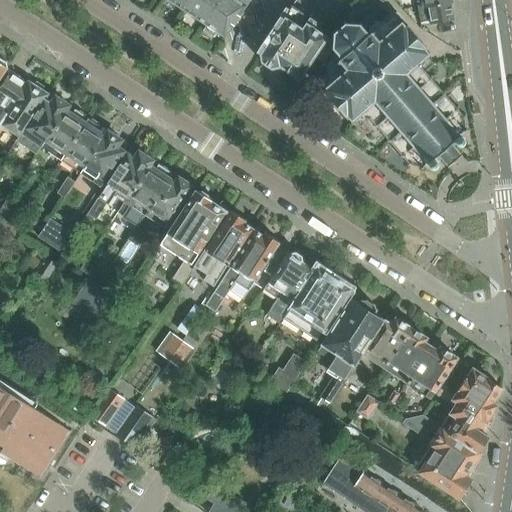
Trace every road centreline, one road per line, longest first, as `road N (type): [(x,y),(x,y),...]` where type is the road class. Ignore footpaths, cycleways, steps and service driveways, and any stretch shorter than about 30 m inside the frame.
road 1 (residential): [(0,2),(511,341)]
road 2 (residential): [(511,255),(460,250),(93,0)]
road 3 (secondary): [(511,147),(493,0)]
